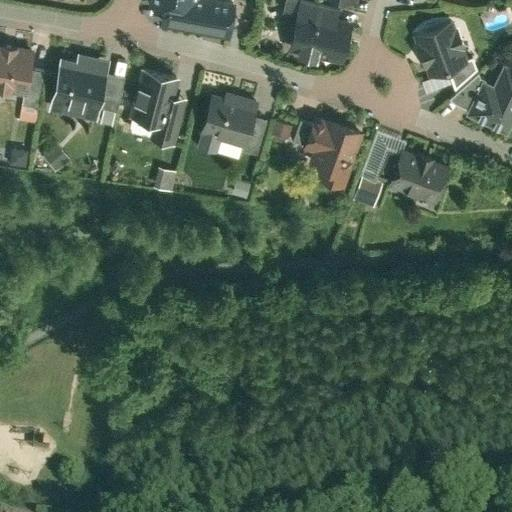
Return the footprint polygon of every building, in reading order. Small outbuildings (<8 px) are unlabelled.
[(145,0),(144,13),(156,15),(154,26),(223,38),(229,0),(145,0)] [(336,62),(345,18),(330,15),(332,5),(307,0),(280,0),(277,13),(288,15),(281,50),(290,52),(289,55),(308,60),(309,56),(336,62)] [(448,19),(406,36),(423,78),(464,61),(448,19)] [(31,50),(0,45),(0,90),(24,94),(27,71),(31,50)] [(75,61),(58,57),(46,110),(93,121),(96,108),(105,72),(107,61),(76,54),(75,61)] [(463,109),(460,115),(501,133),(511,108),(511,70),(496,63),(487,85),(476,80),(463,109)] [(131,93),(128,109),(130,110),(129,116),(149,121),(146,137),(171,143),(181,99),(168,96),(173,74),(140,66),(134,94),(131,93)] [(45,74),(27,71),(24,94),(22,107),(39,110),(45,74)] [(123,76),(105,72),(96,108),(114,112),(115,110),(119,90),(123,76)] [(443,100),(463,109),(476,80),(472,73),(443,100)] [(131,93),(119,90),(115,110),(127,113),(128,109),(131,93)] [(205,93),(194,133),(240,146),(247,117),(252,100),(219,90),(218,96),(205,93)] [(35,114),(19,111),(17,122),(34,125),(35,114)] [(261,121),(247,117),(240,146),(253,149),(261,121)] [(338,189),(356,133),(307,117),(305,125),(298,144),(296,152),(307,155),(303,168),(310,170),(307,179),(338,189)] [(281,140),(286,127),(271,122),(266,135),(281,140)] [(288,141),(298,144),(305,125),(294,122),(288,141)] [(368,177),(381,182),(394,150),(380,145),(368,177)] [(441,166),(395,148),(394,150),(381,182),(380,185),(427,203),(441,166)] [(168,192),(173,172),(157,168),(152,188),(168,192)] [(245,184),(230,180),(227,195),(241,198),(245,184)]
